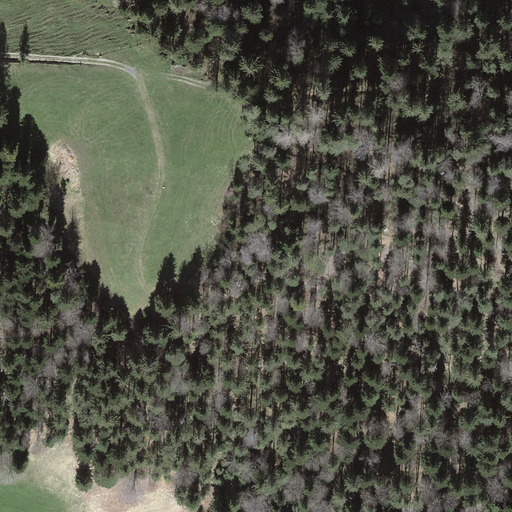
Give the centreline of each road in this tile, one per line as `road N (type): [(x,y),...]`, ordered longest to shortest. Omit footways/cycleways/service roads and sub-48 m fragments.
road 1 (track): [(171,321),(153,302),(136,257),(166,171),(144,78)]
road 2 (track): [(144,78),(120,65),(0,56)]
